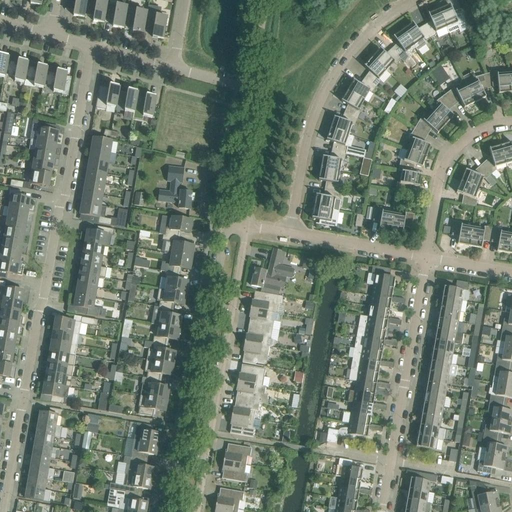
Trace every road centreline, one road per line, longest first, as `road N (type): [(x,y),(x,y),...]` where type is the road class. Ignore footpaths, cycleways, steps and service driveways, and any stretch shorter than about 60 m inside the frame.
road 1 (residential): [(25,399),(91,48)]
road 2 (residential): [(292,230),(302,165),(332,79),(378,22),(415,0)]
road 3 (residential): [(382,511),(426,257)]
road 4 (unclassified): [(209,433),(247,222)]
road 5 (unclassified): [(228,219),(191,429)]
road 6 (residential): [(511,122),(476,133),(454,152),(437,190),(426,257)]
road 7 (unclassified): [(247,222),(268,102),(251,91)]
road 8 (unclassified): [(426,257),(292,230)]
road 9 (unclassified): [(251,91),(228,219)]
